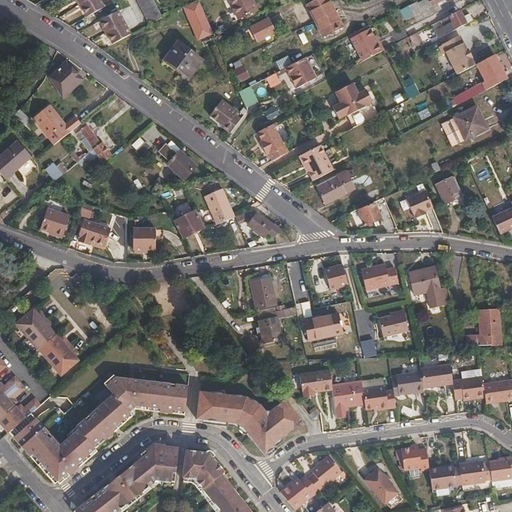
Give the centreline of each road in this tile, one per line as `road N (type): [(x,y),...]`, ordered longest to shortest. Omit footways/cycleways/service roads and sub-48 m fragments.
road 1 (residential): [(0,3),(101,69),(324,245)]
road 2 (residential): [(0,236),(125,277),(324,245)]
road 3 (residential): [(511,442),(482,421),(309,442),(257,479)]
road 4 (residential): [(257,479),(226,437),(157,428),(55,506)]
road 5 (residential): [(324,245),(444,243),(511,256)]
